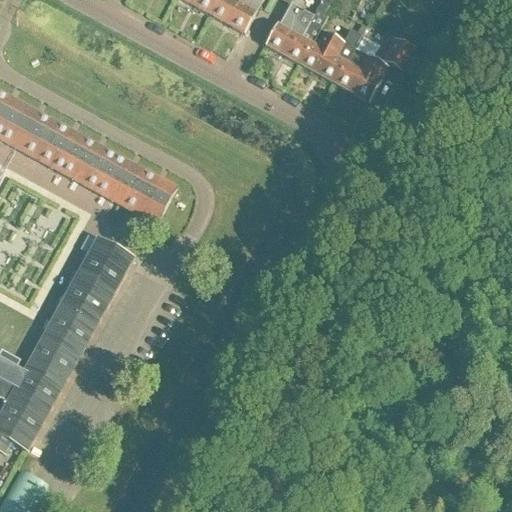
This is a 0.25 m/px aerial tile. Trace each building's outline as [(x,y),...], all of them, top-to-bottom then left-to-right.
[(209,21),(220,0),(175,0),(174,2),(209,21)] [(220,0),(209,21),(243,39),(254,18),(261,5),(264,0),(248,0),(247,3),(241,0),(220,0)] [(438,0),(425,0),(433,13),(443,7),(438,0)] [(300,70),(318,36),(326,22),(315,16),(313,21),(290,8),(278,30),(277,29),(265,51),(300,70)] [(334,89),(353,54),(360,41),(349,35),(342,49),(318,36),(300,70),(334,89)] [(353,54),(334,89),(368,108),(380,86),(379,86),(388,70),(402,77),(414,56),(393,44),(380,69),(353,54)] [(176,193),(0,96),(0,145),(155,231),(176,193)] [(448,128),(421,113),(403,146),(430,161),(448,128)] [(269,197),(263,194),(259,199),(266,203),(269,197)] [(96,244),(23,376),(16,372),(20,365),(0,354),(0,402),(6,406),(0,418),(0,456),(4,459),(11,447),(24,454),(27,456),(133,264),(96,244)] [(0,511),(35,511),(47,491),(20,476),(0,511)]
